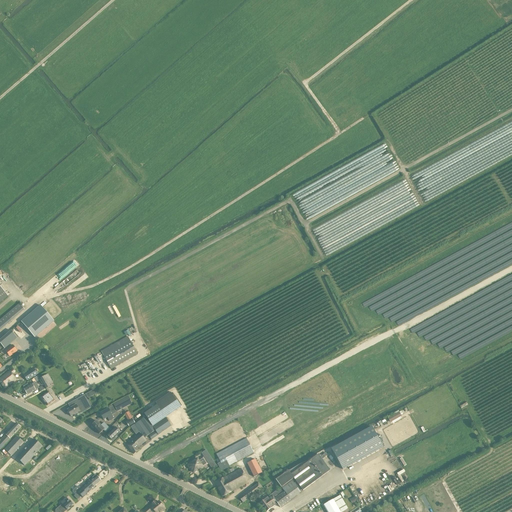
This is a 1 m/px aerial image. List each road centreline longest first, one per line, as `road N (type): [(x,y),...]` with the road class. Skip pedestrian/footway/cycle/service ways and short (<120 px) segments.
road 1 (unknown): [(0,305),(123,269),(335,136),(308,90),(310,79),(415,0)]
road 2 (tertiary): [(239,511),(0,393)]
road 3 (unclassified): [(203,511),(0,411)]
